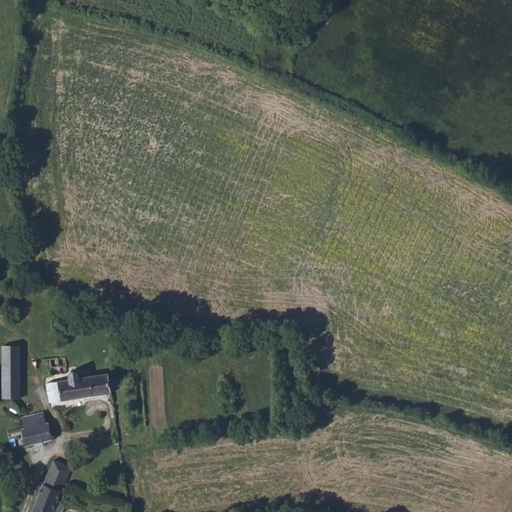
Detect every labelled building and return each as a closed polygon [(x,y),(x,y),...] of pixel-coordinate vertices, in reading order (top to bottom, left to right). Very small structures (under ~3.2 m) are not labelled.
[(1,347),(2,398),(20,398),(19,347),(1,347)] [(47,359),(49,372),(55,370),(67,367),(65,356),(47,359)] [(55,370),(56,376),(68,372),(67,367),(55,370)] [(50,383),(53,402),(111,393),(110,389),(114,388),(116,385),(115,378),(109,379),(108,373),(84,377),(80,371),(78,369),(74,369),(70,372),(67,376),(66,380),(50,383)] [(19,419),(26,446),(53,439),(49,422),(46,423),(44,413),(19,419)] [(43,487),(60,491),(67,477),(71,472),(71,467),(53,460),(44,484),(43,487)] [(16,466),(16,468),(17,483),(24,484),(30,483),(29,466),(16,466)] [(33,511),(64,511),(66,509),(55,505),(60,491),(43,487),(33,511)]
